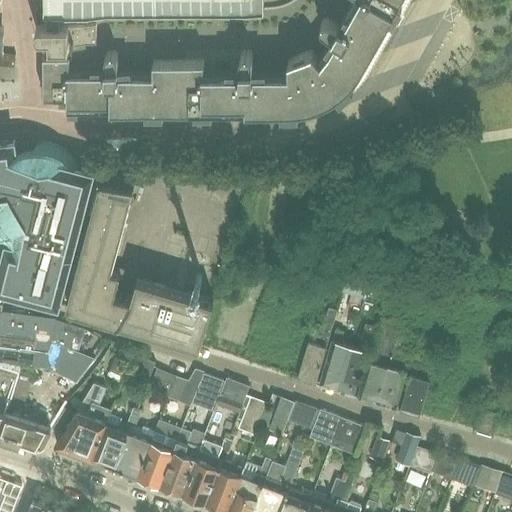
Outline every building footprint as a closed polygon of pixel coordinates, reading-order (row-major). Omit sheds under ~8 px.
[(293,0),(290,2),(287,4),(283,5),(280,6),(276,7),(272,7),(264,7),(264,0),(46,0),(46,3),(44,3),(42,3),(41,4),(39,4),(38,5),(37,7),(37,8),(36,9),(36,11),(36,26),(36,28),(36,29),(37,31),(38,32),(39,33),(40,34),(41,34),(43,35),(50,35),(50,42),(44,42),(44,49),(44,96),(68,96),(68,108),(290,107),(295,107),(300,107),(305,106),(310,105),(315,104),(320,102),(324,100),(329,98),(333,95),(338,92),(342,89),(346,86),(349,83),(353,79),(356,75),(359,71),(362,67),(399,0),(293,0)] [(0,65),(15,67),(16,54),(0,52),(0,65)] [(57,304),(59,305),(60,301),(94,171),(92,170),(92,171),(79,167),(78,165),(76,162),(75,159),(73,157),(71,154),(69,152),(66,150),(64,148),(61,146),(58,145),(55,143),(51,142),(48,142),(45,141),(41,141),(37,157),(36,157),(36,156),(34,155),(34,156),(31,155),(27,155),(24,155),(20,155),(17,156),(15,142),(16,141),(15,139),(13,140),(0,141),(0,221),(1,222),(4,224),(6,225),(9,226),(12,244),(8,243),(6,242),(6,244),(6,245),(0,269),(0,288),(57,304)] [(68,308),(120,323),(121,322),(200,346),(214,301),(167,286),(154,283),(137,277),(132,297),(115,293),(121,271),(112,269),(135,183),(133,183),(133,179),(117,176),(117,180),(102,177),(101,182),(98,181),(88,216),(92,218),(90,227),(86,225),(80,248),(84,249),(82,256),(77,255),(76,260),(81,261),(75,284),(74,284),(73,285),(73,286),(74,286),(69,305),(68,305),(68,307),(68,308)] [(351,292),(357,272),(349,270),(343,290),(351,292)] [(55,318),(0,310),(0,333),(19,337),(53,341),(53,339),(55,319),(55,318)] [(68,347),(76,325),(76,324),(67,320),(67,321),(55,319),(53,339),(53,341),(57,343),(60,344),(68,347)] [(320,383),(338,389),(351,344),(341,341),(344,330),(336,328),(333,339),(334,339),(320,383)] [(17,343),(19,337),(0,333),(0,343),(17,345),(18,354),(14,355),(13,362),(18,374),(50,382),(59,388),(70,392),(85,369),(89,366),(95,358),(68,347),(60,344),(57,343),(53,350),(48,347),(26,353),(25,343),(17,343)] [(155,363),(138,357),(134,368),(138,369),(136,376),(148,380),(155,363)] [(368,397),(426,409),(433,376),(412,371),(413,368),(375,361),(368,397)] [(181,400),(192,405),(192,402),(204,372),(205,370),(195,366),(188,379),(181,400)] [(150,388),(169,395),(173,385),(177,375),(158,367),(154,377),(150,388)] [(0,411),(7,414),(13,394),(13,392),(7,391),(12,373),(0,369),(0,411)] [(214,411),(217,404),(220,395),(226,381),(225,380),(204,372),(192,402),(214,411)] [(188,379),(177,375),(173,385),(169,395),(181,400),(188,379)] [(250,385),(228,377),(227,377),(225,380),(226,381),(220,395),(243,403),(250,385)] [(57,444),(92,458),(108,419),(96,415),(107,387),(94,382),(79,409),(57,444)] [(256,433),(267,402),(252,396),(240,427),(256,433)] [(283,397),(270,429),(282,434),(296,402),(283,397)] [(474,430),(494,435),(503,403),(484,397),(474,430)] [(297,400),(290,419),(313,428),(321,409),(297,400)] [(111,412),(108,419),(92,458),(114,466),(137,408),(134,407),(128,422),(121,419),(122,417),(111,412)] [(114,466),(137,475),(152,439),(155,430),(144,426),(143,427),(136,425),(142,410),(137,408),(114,466)] [(313,428),(310,436),(332,444),(343,417),(321,408),(321,409),(313,428)] [(0,433),(41,447),(51,428),(7,414),(0,411),(0,433)] [(343,417),(332,444),(356,454),(367,426),(343,417)] [(137,475),(159,484),(182,428),(160,419),(155,430),(152,439),(137,475)] [(159,484),(182,493),(203,439),(206,433),(194,428),(192,432),(182,428),(159,484)] [(408,432),(398,460),(411,465),(412,464),(419,446),(422,437),(408,432)] [(205,501),(227,510),(241,474),(224,467),(234,440),(226,437),(222,447),(230,449),(226,459),(222,458),(205,501)] [(378,437),(371,457),(383,461),(383,460),(390,441),(378,437)] [(203,439),(182,493),(186,494),(185,497),(194,500),(196,497),(205,501),(222,458),(226,459),(230,449),(222,447),(203,439)] [(272,459),(251,511),(279,511),(306,445),(296,440),(294,439),(285,464),(272,459)] [(279,511),(305,511),(313,493),(292,485),(306,445),(279,511)] [(419,446),(412,464),(430,472),(431,469),(432,470),(439,452),(419,446)] [(439,452),(432,470),(453,477),(460,459),(439,452)] [(227,510),(233,511),(251,511),(272,459),(263,456),(259,465),(255,464),(250,477),(241,474),(227,510)] [(460,459),(453,477),(474,486),(474,484),(482,465),(460,459)] [(482,465),(474,484),(497,492),(504,471),(482,464),(482,465)] [(305,511),(333,511),(335,509),(351,467),(350,467),(344,481),(336,479),(329,499),(313,493),(305,511)] [(351,467),(335,509),(333,511),(359,511),(362,507),(361,503),(351,500),(349,501),(347,506),(345,505),(354,484),(352,483),(356,469),(351,467)] [(497,492),(496,494),(511,499),(511,474),(504,471),(497,492)] [(0,511),(13,511),(24,485),(0,475),(0,511)] [(373,511),(377,502),(378,495),(371,492),(365,509),(363,511),(373,511)] [(53,511),(56,508),(47,504),(47,505),(34,500),(28,511),(53,511)]
